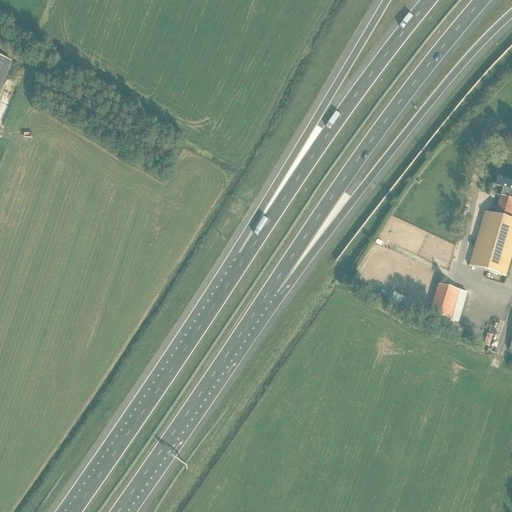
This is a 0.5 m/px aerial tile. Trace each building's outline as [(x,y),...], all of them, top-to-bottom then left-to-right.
[(0,92),(12,62),(0,57),(0,92)] [(295,109),(297,101),(290,99),(287,106),(295,109)] [(502,187),(498,201),(511,204),(511,175),(499,172),(496,185),(502,187)] [(511,219),(510,219),(511,213),(511,204),(498,201),(494,214),(484,211),(468,266),(505,276),(511,252),(511,219)] [(460,290),(438,284),(430,314),(451,320),(460,290)] [(489,345),(492,334),(486,333),(484,344),(489,345)]
